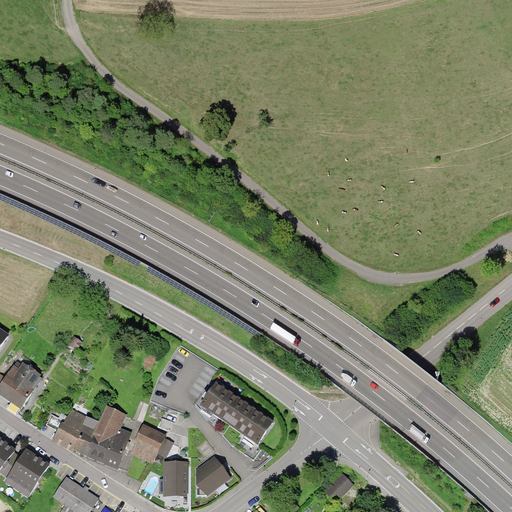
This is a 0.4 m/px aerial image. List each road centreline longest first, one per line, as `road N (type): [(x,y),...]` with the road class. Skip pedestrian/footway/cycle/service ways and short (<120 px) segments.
road 1 (motorway): [(0,175),(167,257),(265,316),(355,377),(511,509)]
road 2 (motorway): [(511,468),(308,308),(128,202),(0,143)]
road 3 (track): [(511,243),(406,282),(373,279),(136,104),(89,58),(67,0)]
road 4 (tertiary): [(0,238),(208,339),(334,426)]
road 5 (tertiary): [(511,285),(334,426)]
road 6 (residential): [(0,411),(151,511)]
road 7 (tertiary): [(334,426),(223,511)]
road 8 (tertiary): [(426,511),(334,426)]
